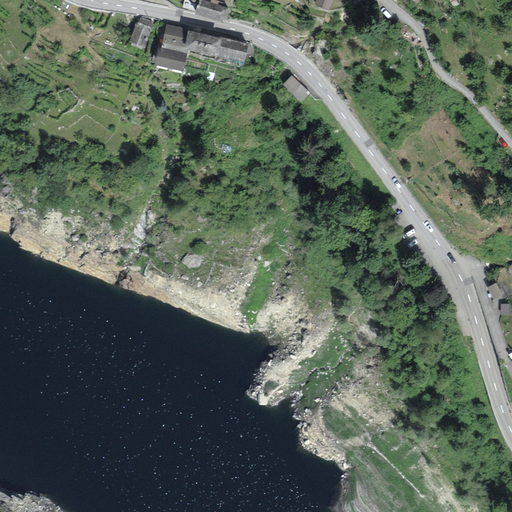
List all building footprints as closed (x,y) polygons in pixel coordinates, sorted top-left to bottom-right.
[(202,0),(203,0),(201,0),(198,0),(194,13),(224,24),(229,9),(223,7),(224,4),(213,0),(202,0)] [(332,0),(316,0),(314,4),(328,10),(332,0)] [(154,23),(140,17),(137,24),(135,23),(128,42),(144,49),(154,23)] [(188,29),(166,24),(161,49),(187,54),(188,50),(200,53),(205,34),(188,31),(188,29)] [(219,38),(205,34),(200,53),(215,57),(214,61),(242,68),(248,44),(220,36),(219,38)] [(161,49),(158,48),(154,65),(183,71),(187,54),(161,49)] [(291,76),(282,85),(300,102),(309,93),(291,76)] [(488,289),(495,302),(504,298),(497,285),(488,289)]
